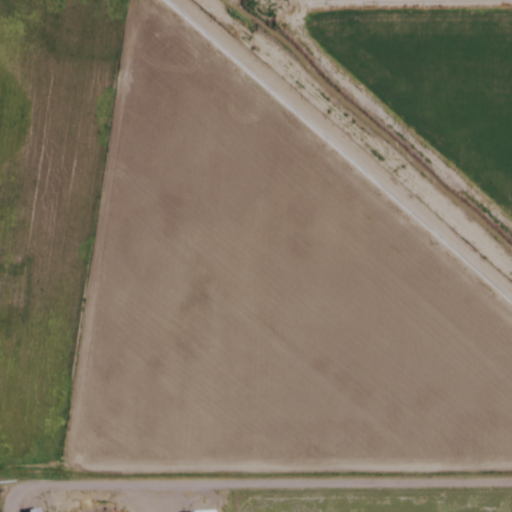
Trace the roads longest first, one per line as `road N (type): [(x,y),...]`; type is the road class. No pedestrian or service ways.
road 1 (residential): [(232,483),(511,482)]
road 2 (residential): [(12,511),(20,493),(48,484),(232,483)]
